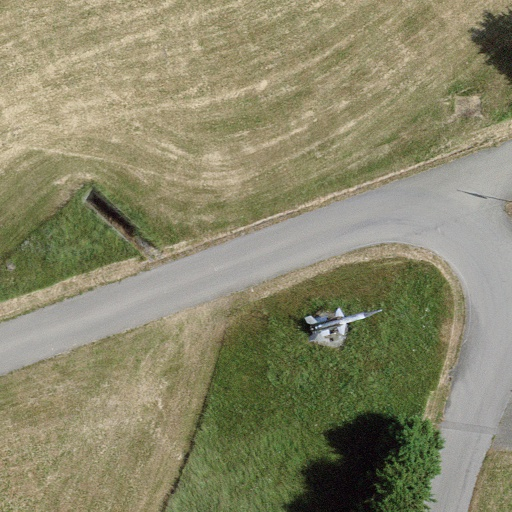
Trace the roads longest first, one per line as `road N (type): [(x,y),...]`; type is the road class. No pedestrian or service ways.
road 1 (unclassified): [(0,352),(367,217)]
road 2 (unclassified): [(367,217),(435,220),(476,246),(502,282),(509,321)]
road 3 (unclassified): [(455,511),(509,321)]
road 4 (unclassified): [(367,217),(511,163)]
